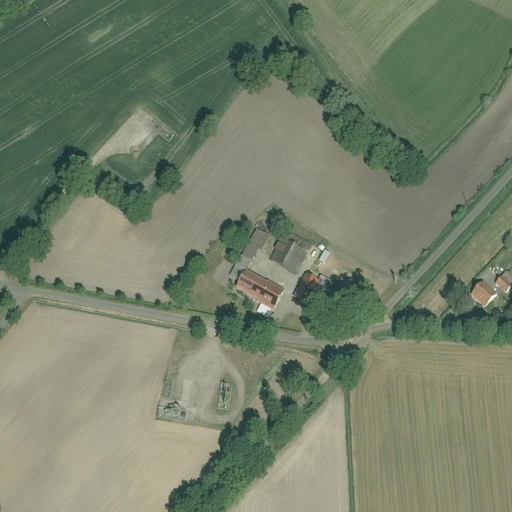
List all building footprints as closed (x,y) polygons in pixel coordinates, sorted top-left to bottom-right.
[(271,237),(258,230),(231,276),(243,282),(249,271),(262,248),(264,249),(271,237)] [(291,231),(273,261),(297,275),(315,246),(291,231)] [(243,282),(239,287),(277,309),(287,293),(249,271),(243,282)] [(511,275),(508,272),(497,284),(510,295),(511,293),(511,275)] [(319,280),(309,274),(296,296),(307,302),(319,280)] [(500,296),(485,283),(474,295),(488,308),(500,296)]
